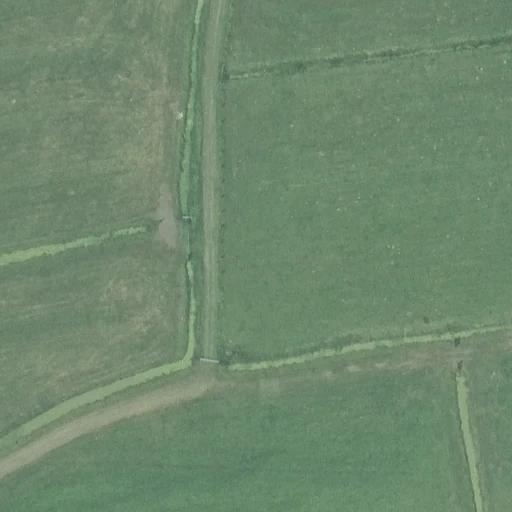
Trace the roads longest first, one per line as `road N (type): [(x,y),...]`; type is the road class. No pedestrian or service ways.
road 1 (track): [(204,386),(210,75),(220,0)]
road 2 (track): [(204,386),(368,376),(470,355)]
road 3 (track): [(0,469),(76,429),(204,386)]
